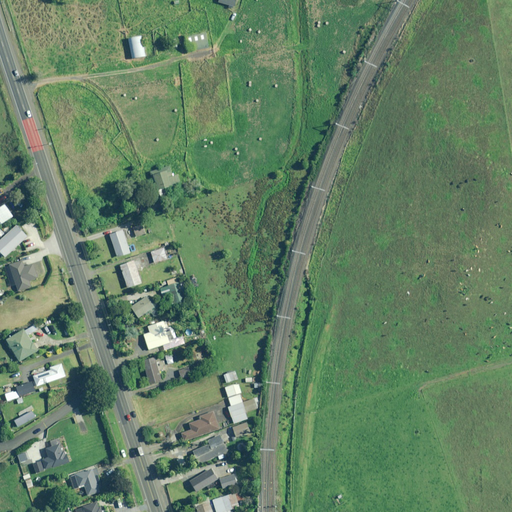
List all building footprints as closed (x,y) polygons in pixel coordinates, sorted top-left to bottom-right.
[(206,31),(186,36),(191,53),(211,47),(206,31)] [(142,35),(127,38),(131,59),(146,56),(142,35)] [(167,187),(181,183),(179,174),(173,175),(170,165),(152,170),(157,190),(159,190),(161,196),(169,194),(167,187)] [(0,226),(14,216),(6,204),(0,207),(0,226)] [(28,236),(17,224),(0,239),(0,250),(6,257),(28,236)] [(144,227),(134,230),(136,236),(146,233),(144,227)] [(125,229),(110,233),(117,257),(132,253),(125,229)] [(165,247),(151,251),(154,262),(168,258),(165,247)] [(22,259),(9,264),(19,292),(32,287),(30,281),(39,278),(33,262),(24,265),(22,259)] [(135,260),(120,265),(129,288),(143,283),(135,260)] [(181,279),(168,284),(175,305),(187,300),(181,279)] [(131,306),(139,317),(149,311),(150,313),(157,308),(148,295),(131,306)] [(166,319),(148,325),(150,332),(144,334),(149,349),(163,345),(165,349),(186,342),(183,335),(178,337),(174,326),(169,328),(166,319)] [(27,327),(7,339),(21,362),(41,349),(27,327)] [(166,369),(163,355),(143,360),(150,385),(162,381),(159,371),(166,369)] [(32,376),(34,376),(35,380),(16,386),(17,390),(5,394),(7,401),(36,391),(35,387),(67,376),(62,363),(51,367),(51,369),(46,371),(44,367),(38,369),(38,370),(31,372),(32,376)] [(190,366),(179,370),(182,378),(193,374),(190,366)] [(234,371),(224,375),(227,382),(236,379),(234,371)] [(241,394),(229,398),(231,406),(228,407),(234,423),(249,418),(241,394)] [(22,404),(12,408),(14,413),(12,414),(15,422),(20,420),(22,423),(32,419),(28,410),(25,411),(22,404)] [(214,411),(199,416),(200,419),(190,423),(192,429),(182,432),(185,441),(221,428),(214,411)] [(249,421),(233,427),(236,437),(252,431),(249,421)] [(48,441),(50,447),(46,448),(49,456),(42,459),(43,460),(34,463),(36,471),(45,468),(46,470),(53,467),(53,468),(71,462),(67,450),(65,450),(62,443),(59,434),(55,436),(56,439),(48,441)] [(209,443),(193,450),(200,465),(228,451),(221,435),(208,441),(209,443)] [(97,467),(71,476),(75,489),(85,486),(88,496),(102,492),(99,484),(102,483),(97,467)] [(190,481),(197,492),(206,486),(209,490),(215,486),(216,488),(222,484),(212,468),(190,481)] [(235,473),(220,478),(224,488),(238,483),(235,473)] [(243,490),(213,500),(216,511),(235,511),(234,509),(247,505),(243,490)] [(195,501),(198,511),(194,511),(214,511),(209,496),(195,501)] [(98,501),(73,510),(74,511),(108,511),(106,505),(100,507),(98,501)]
